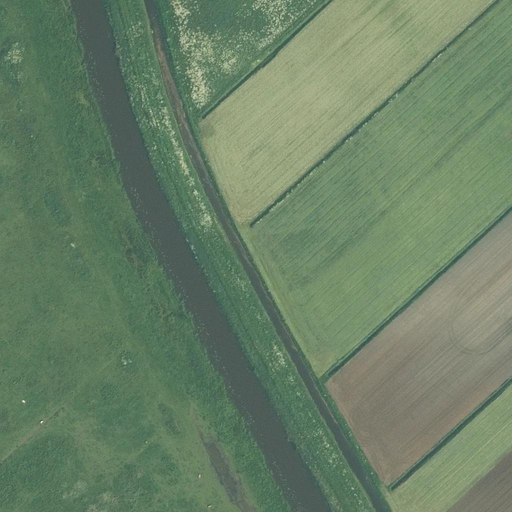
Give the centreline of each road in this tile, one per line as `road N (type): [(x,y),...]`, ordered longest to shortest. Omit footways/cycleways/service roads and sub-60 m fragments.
road 1 (track): [(159,0),(178,85),(231,219),(392,511)]
road 2 (track): [(347,511),(160,146),(122,0)]
